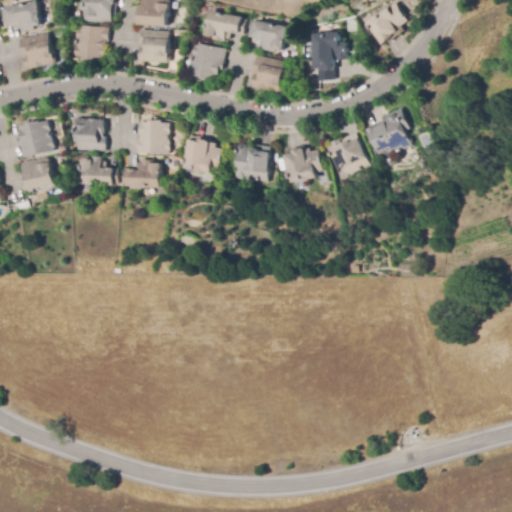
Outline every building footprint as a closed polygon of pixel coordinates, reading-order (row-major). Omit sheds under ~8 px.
[(113,23),(87,22),(87,20),(85,20),(86,0),(116,0),(116,5),(115,5),(114,13),(113,13),(113,23)] [(169,27),(138,25),(140,6),(142,6),(142,0),(171,0),(171,5),(177,6),(176,14),(170,14),(169,27)] [(23,32),(22,29),(18,30),(17,24),(4,27),(1,11),(5,10),(5,8),(37,1),(43,25),(35,27),(35,30),(23,32)] [(385,46),(368,22),(378,14),(379,16),(381,14),(380,12),(388,6),(389,8),(396,3),(410,21),(403,26),(406,32),(400,36),(400,35),(385,46)] [(226,42),(213,40),(214,38),(208,36),(209,36),(206,35),(211,11),(244,18),(243,19),(247,20),(244,35),(242,35),(242,36),(231,34),(230,39),(227,39),(226,42)] [(276,53),(263,50),(264,47),(260,46),(261,39),(249,37),(252,21),(255,22),(256,21),(289,27),(284,51),(276,50),(276,53)] [(92,61),(83,61),(83,57),(76,57),(77,46),(78,46),(78,39),(77,39),(78,29),(79,29),(79,26),(108,28),(108,30),(110,30),(110,43),(108,43),(106,59),(97,58),(97,60),(92,60),(92,61)] [(170,63),(142,61),(143,45),(140,45),(141,30),(171,32),(170,39),(172,40),(170,63)] [(320,82),(319,69),(316,69),(313,35),(326,34),(326,32),(335,32),(335,33),(341,33),(342,42),(347,42),(348,60),(336,60),(337,81),(320,82)] [(30,70),(30,67),(28,67),(27,59),(28,59),(28,58),(25,59),(20,40),(49,33),(51,41),(52,40),(56,57),(57,57),(59,63),(30,70)] [(209,80),(203,79),(203,77),(197,76),(197,75),(192,74),(192,72),(190,72),(192,63),(193,63),(194,57),(193,57),(195,45),(197,45),(197,43),(227,49),(225,61),(226,61),(224,71),(221,70),(219,80),(210,78),(209,80)] [(283,93),(255,87),(255,85),(254,84),(256,76),(257,76),(257,75),(254,75),(258,56),(287,62),(285,70),(288,70),(283,93)] [(383,164),(368,128),(385,121),(384,117),(404,109),(412,129),(408,131),(414,145),(394,153),(396,159),(383,164)] [(106,151),(77,150),(78,127),(76,126),(76,119),(107,120),(106,134),(105,134),(105,137),(107,137),(106,151)] [(169,155),(138,153),(139,139),(141,139),(142,122),(151,122),(151,120),(165,121),(164,123),(172,124),(172,134),(170,134),(170,142),(171,142),(171,151),(169,151),(169,155)] [(24,157),(20,138),(23,137),(21,127),(29,126),(28,123),(37,121),(37,122),(42,121),(42,123),(50,121),(52,131),(50,131),(52,138),(54,138),(56,148),(54,148),(55,151),(24,157)] [(343,180),(343,178),(341,179),(328,148),(334,146),(333,143),(342,140),(343,139),(358,133),(372,166),(351,175),(352,177),(343,180)] [(210,174),(184,169),(191,135),(209,139),(208,142),(216,144),(215,147),(223,149),(219,169),(212,168),(210,174)] [(267,183),(245,180),(243,181),(237,181),(235,179),(234,178),(239,145),(251,146),(251,144),(272,147),(267,183)] [(292,183),(285,150),(305,146),(306,149),(311,148),(311,152),(320,150),(324,171),(317,173),(318,178),(309,180),(310,181),(302,183),(302,181),(292,183)] [(36,192),(35,189),(27,191),(22,172),(25,171),(23,164),(50,157),(58,187),(36,192)] [(118,185),(81,184),(81,159),(92,159),(92,157),(102,157),(102,162),(107,162),(106,168),(118,168),(118,185)] [(160,188),(123,185),(124,169),(136,170),(137,163),(141,163),(141,160),(154,161),(154,163),(162,164),(160,188)]
